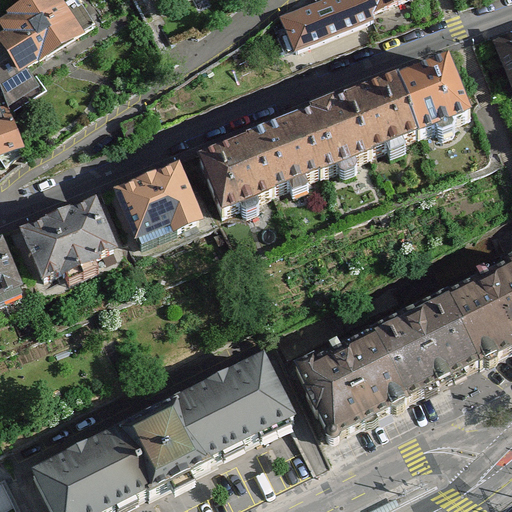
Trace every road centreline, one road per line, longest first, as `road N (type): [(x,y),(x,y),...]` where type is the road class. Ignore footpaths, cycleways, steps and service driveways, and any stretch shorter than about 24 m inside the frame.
road 1 (residential): [(7,213),(511,8)]
road 2 (motorway): [(511,337),(148,511)]
road 3 (residential): [(7,213),(9,198),(47,167),(280,0)]
road 4 (secondary): [(503,460),(423,454),(312,511)]
